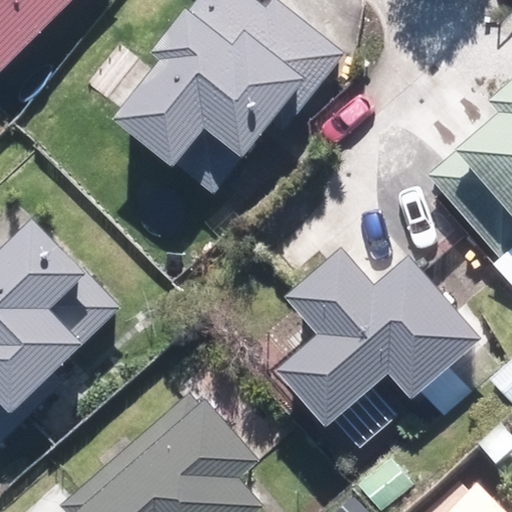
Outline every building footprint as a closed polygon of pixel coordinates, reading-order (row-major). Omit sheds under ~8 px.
[(0,0),(0,66),(68,0),(0,0)] [(280,132),(340,58),(270,2),(261,13),(244,0),(198,0),(182,20),(178,17),(141,62),(149,68),(105,121),(166,171),(172,163),(208,193),(266,121),(280,132)] [(511,78),(478,109),(485,118),(421,175),(498,261),(493,266),(511,287),(511,78)] [(0,443),(64,383),(50,369),(114,308),(79,271),(73,276),(23,224),(0,245),(0,443)] [(268,378),(315,429),(379,371),(401,395),(463,338),(396,264),(361,295),(330,260),(280,305),(311,339),(268,378)] [(511,402),(511,361),(489,385),(510,405),(511,402)] [(182,401),(56,508),(59,511),(243,511),(249,507),(229,483),(243,471),(182,401)] [(383,511),(414,485),(386,454),(349,486),(371,511),(383,511)] [(488,511),(472,496),(456,511),(488,511)]
